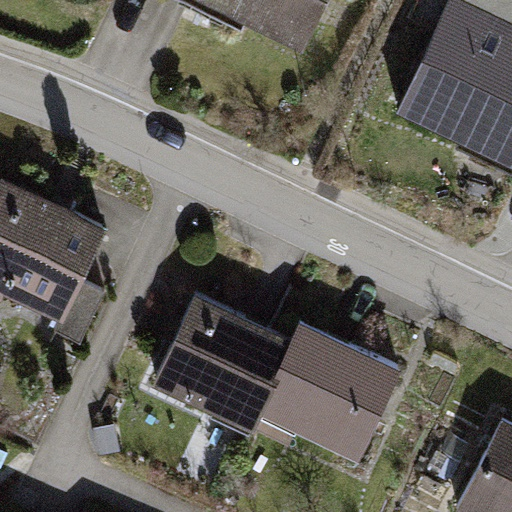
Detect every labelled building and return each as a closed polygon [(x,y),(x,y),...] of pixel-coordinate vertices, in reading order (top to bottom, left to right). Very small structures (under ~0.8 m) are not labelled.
[(308,61),(335,0),(205,0),(200,11),(308,61)] [(511,0),(454,0),(394,126),(511,181),(511,0)] [(0,205),(0,310),(63,339),(110,237),(7,190),(0,205)] [(262,428),(298,350),(196,303),(153,395),(255,442),(262,428)] [(298,350),(262,428),(363,472),(404,378),(305,334),(298,350)] [(511,511),(511,431),(504,427),(460,511),(511,511)]
